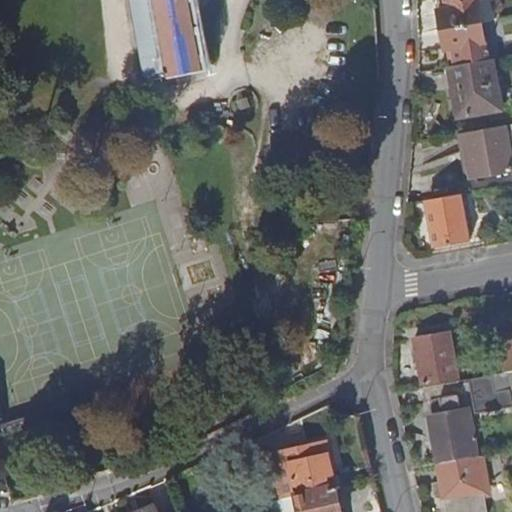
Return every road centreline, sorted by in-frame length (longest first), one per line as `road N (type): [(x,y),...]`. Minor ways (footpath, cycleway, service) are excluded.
road 1 (residential): [(372,376),(201,453),(25,511)]
road 2 (residential): [(376,291),(398,37),(394,0)]
road 3 (residential): [(403,511),(372,376)]
road 4 (residential): [(376,291),(511,267)]
